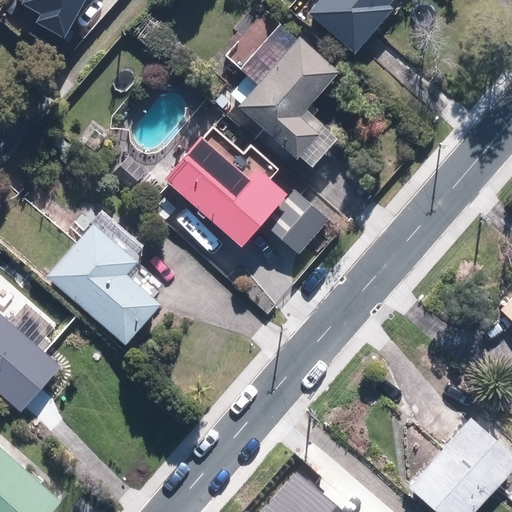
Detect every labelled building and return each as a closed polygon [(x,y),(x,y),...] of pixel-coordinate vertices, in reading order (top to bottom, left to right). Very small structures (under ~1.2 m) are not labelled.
[(397,0),(321,0),(314,9),(357,47),(397,0)] [(329,126),(310,109),(345,67),(305,33),(248,100),(307,151),(329,126)] [(267,157),(257,169),(209,129),(174,171),(252,238),(267,220),(304,251),(335,215),(267,157)] [(149,254),(103,214),(52,272),(132,341),(171,297),(137,267),(149,254)] [(0,304),(0,386),(26,409),(67,363),(0,304)] [(471,511),(511,467),(511,435),(469,396),(463,403),(447,389),(417,422),(446,447),(415,481),(449,511),(471,511)] [(0,432),(0,511),(53,511),(71,491),(0,432)] [(349,511),(394,511),(368,490),(349,511)]
